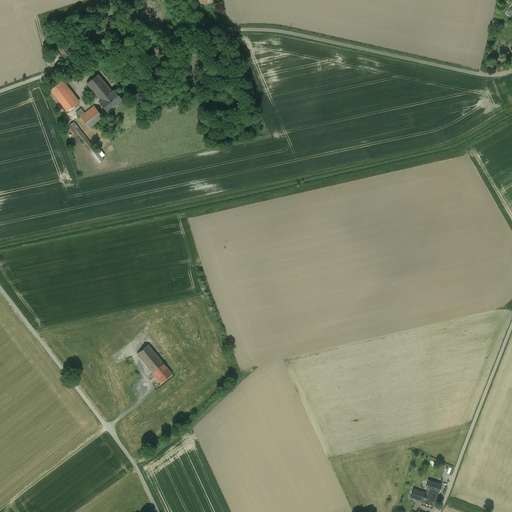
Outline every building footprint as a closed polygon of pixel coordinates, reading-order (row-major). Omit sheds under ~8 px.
[(98,74),(87,83),(101,100),(112,91),(98,74)] [(77,103),(60,82),(50,89),(67,111),(77,103)] [(101,100),(100,102),(100,101),(99,102),(100,102),(107,111),(108,112),(108,111),(122,100),(122,99),(119,95),(118,94),(114,90),(114,89),(114,90),(112,91),(101,100)] [(85,113),(81,116),(90,128),(96,123),(103,117),(94,106),(85,113)] [(85,113),(81,108),(76,112),(80,117),(80,116),(81,116),(85,113)] [(81,116),(80,116),(80,117),(74,122),(83,133),(90,128),(81,116)] [(74,122),(69,125),(99,163),(104,159),(74,122)] [(161,360),(148,345),(137,354),(152,372),(163,364),(161,360)] [(163,364),(152,372),(160,382),(171,373),(163,364)] [(427,489),(438,492),(439,492),(442,485),(428,480),(426,488),(427,488),(427,489)] [(426,493),(413,489),(410,497),(423,501),(426,493)] [(438,492),(427,489),(427,490),(426,493),(423,501),(423,502),(433,505),(438,492)]
